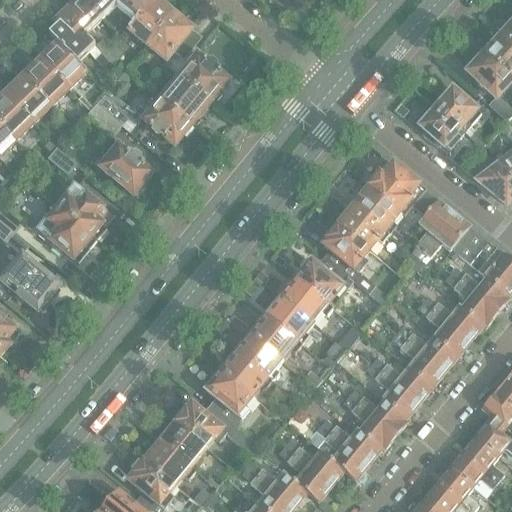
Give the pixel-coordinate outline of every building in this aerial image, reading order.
[(95,13),(106,3),(102,0),(79,0),(63,16),(84,38),(102,21),(95,13)] [(153,0),(102,0),(106,3),(95,13),(102,21),(115,8),(134,24),(154,0),(153,0)] [(172,16),(167,11),(154,0),(134,24),(128,33),(146,48),(172,16)] [(58,26),(49,36),(55,42),(77,66),(95,49),(94,48),(84,38),(63,16),(56,23),(58,26)] [(191,32),(174,17),(172,16),(146,48),(165,64),(173,54),(177,50),(176,50),(191,32)] [(511,25),(508,25),(500,34),(501,39),(511,48),(511,25)] [(36,27),(29,33),(36,40),(42,34),(36,27)] [(177,50),(173,54),(183,62),(190,53),(201,41),(191,32),(176,50),(177,50)] [(87,76),(77,66),(49,36),(48,36),(54,43),(45,51),(47,56),(40,63),(70,93),(87,76)] [(511,48),(501,39),(496,45),(491,43),(481,54),(511,82),(511,48)] [(113,53),(112,51),(102,41),(94,48),(95,49),(101,55),(106,61),(113,53)] [(113,53),(106,61),(110,64),(112,67),(121,56),(115,49),(113,53)] [(469,74),(468,75),(476,82),(475,83),(477,86),(476,87),(485,95),(485,94),(489,98),(490,97),(494,101),(487,108),(492,112),(500,119),(507,125),(509,124),(511,120),(511,114),(497,100),(511,83),(511,82),(481,54),(472,64),(474,69),(469,74)] [(101,55),(95,62),(103,71),(110,64),(106,61),(101,55)] [(195,59),(178,78),(182,80),(211,106),(216,106),(223,98),(221,93),(228,85),(220,79),(221,78),(215,73),(215,72),(212,69),(209,70),(203,65),(195,59)] [(52,110),(70,93),(40,63),(22,80),(52,110)] [(115,99),(131,81),(124,75),(94,108),(121,130),(129,122),(136,128),(141,123),(153,133),(153,136),(157,140),(162,139),(167,144),(168,143),(175,149),(181,142),(186,142),(193,133),(191,129),(159,102),(158,103),(160,105),(151,116),(145,110),(141,108),(137,108),(134,109),(131,112),(115,99)] [(146,77),(139,86),(143,90),(144,89),(151,81),(146,77)] [(178,78),(159,102),(191,129),(192,128),(211,106),(178,78)] [(34,128),(52,110),(22,80),(5,97),(34,128)] [(468,98),(464,102),(453,93),(448,93),(442,100),(443,104),(436,111),(458,131),(465,137),(485,114),(468,98)] [(0,126),(17,144),(34,128),(5,97),(0,101),(0,126)] [(81,99),(78,102),(83,107),(89,113),(92,110),(81,99)] [(89,113),(85,118),(112,140),(121,130),(94,108),(92,110),(89,113)] [(465,137),(458,131),(436,111),(431,118),(426,118),(421,124),(421,129),(432,139),(428,143),(436,151),(440,146),(449,154),(465,137)] [(496,124),(499,120),(500,119),(492,112),(492,113),(488,117),(496,124)] [(76,121),(69,127),(73,131),(79,124),(76,121)] [(511,142),(511,140),(511,128),(509,124),(506,126),(503,131),(511,142)] [(7,154),(17,144),(0,126),(0,161),(6,167),(13,160),(7,154)] [(68,127),(60,135),(60,142),(61,144),(73,131),(69,128),(68,127)] [(484,153),(490,147),(475,134),(470,141),(475,146),(484,153)] [(49,144),(44,149),(50,156),(55,151),(49,144)] [(127,156),(129,154),(117,144),(97,168),(134,199),(134,198),(139,198),(146,191),(144,186),(151,178),(143,171),(144,170),(139,166),(139,162),(135,158),(132,160),(127,156)] [(479,159),(484,153),(475,146),(471,151),(479,159)] [(50,156),(46,160),(68,178),(76,168),(74,167),(55,151),(50,156)] [(511,157),(500,167),(511,183),(511,157)] [(379,175),(368,189),(369,190),(399,215),(403,218),(406,220),(426,195),(407,179),(392,167),(389,165),(380,176),(379,175)] [(474,165),(467,174),(478,183),(484,179),(474,165)] [(484,179),(478,183),(506,207),(511,202),(511,183),(500,167),(484,179)] [(28,174),(20,182),(24,185),(25,184),(31,177),(28,174)] [(12,175),(0,187),(0,196),(2,198),(19,182),(12,175)] [(369,190),(353,209),(354,210),(355,211),(389,238),(396,229),(391,224),(399,215),(369,190)] [(83,197),(76,192),(75,191),(57,211),(96,244),(106,233),(105,231),(113,221),(86,198),(86,199),(83,197)] [(451,252),(469,230),(437,204),(418,228),(426,235),(416,248),(404,264),(409,268),(408,269),(414,274),(415,273),(417,275),(430,260),(441,247),(449,253),(450,251),(451,252)] [(4,210),(0,215),(0,224),(16,237),(16,236),(24,227),(4,210)] [(77,267),(96,244),(57,211),(46,225),(40,221),(33,229),(46,239),(43,243),(51,250),(49,252),(57,259),(61,254),(77,267)] [(382,247),(389,238),(355,211),(352,215),(351,213),(340,226),(339,225),(336,227),(340,230),(368,253),(376,242),(382,247)] [(0,240),(8,247),(16,237),(0,224),(0,240)] [(368,253),(340,230),(336,227),(325,242),(326,243),(322,248),(329,254),(323,261),(349,282),(363,294),(367,297),(383,310),(389,303),(374,291),(375,289),(358,276),(364,269),(359,264),(368,253)] [(511,294),(511,265),(501,256),(469,230),(451,252),(470,268),(482,253),(490,259),(478,275),(495,289),(508,299),(511,294)] [(449,258),(455,262),(458,259),(452,254),(449,258)] [(57,293),(59,290),(21,258),(0,283),(0,284),(8,290),(6,292),(12,297),(14,295),(38,316),(40,313),(46,312),(45,307),(47,305),(48,306),(51,302),(50,301),(51,300),(57,298),(57,293)] [(296,282),(296,283),(330,312),(337,304),(346,293),(343,291),(349,282),(323,261),(317,269),(311,264),(310,266),(306,265),(301,271),(303,275),(296,282)] [(405,283),(414,274),(408,269),(399,279),(405,283)] [(465,279),(465,280),(455,273),(451,278),(498,317),(511,302),(495,289),(486,282),(479,290),(465,279)] [(486,333),(498,317),(451,278),(445,285),(455,292),(454,293),(468,304),(461,313),(482,331),(483,330),(486,333)] [(324,320),(330,312),(296,283),(289,291),(285,290),(280,296),(282,300),(280,302),(312,328),(321,318),(324,320)] [(280,302),(280,303),(276,301),(270,308),(272,312),(266,320),(301,349),(308,341),(304,338),(312,328),(280,302)] [(439,307),(438,309),(429,301),(423,308),(470,346),(482,331),(461,313),(459,311),(452,319),(439,307)] [(457,361),(470,346),(423,308),(418,314),(427,322),(426,323),(440,334),(433,342),(457,361)] [(0,358),(9,348),(10,349),(19,339),(4,326),(6,324),(3,321),(6,318),(0,313),(0,358)] [(234,318),(231,323),(244,333),(247,329),(234,318)] [(293,358),(301,349),(266,320),(259,328),(255,327),(249,333),(251,337),(250,338),(282,365),(290,355),(293,358)] [(231,323),(228,326),(241,336),(244,333),(231,323)] [(413,339),(412,340),(403,333),(397,340),(444,378),(457,361),(433,342),(427,350),(413,339)] [(250,338),(250,339),(246,338),(240,345),(242,348),(236,357),(271,385),(278,376),(275,374),(282,365),(250,338)] [(431,393),(444,378),(397,340),(392,346),(401,354),(400,355),(414,366),(407,373),(431,393)] [(342,341),(338,347),(347,355),(352,348),(342,341)] [(348,372),(358,359),(350,352),(339,365),(348,372)] [(263,395),(271,385),(236,357),(229,365),(225,363),(220,370),(222,374),(221,375),(252,402),(260,393),(263,395)] [(327,358),(321,365),(323,366),(331,373),(337,366),(327,358)] [(388,369),(387,371),(378,364),(373,370),(419,408),(431,393),(407,373),(402,380),(388,369)] [(407,422),(419,408),(373,370),(367,376),(376,384),(375,385),(389,396),(383,403),(386,404),(407,422)] [(221,375),(220,376),(216,375),(210,381),(212,385),(205,394),(215,401),(208,409),(236,432),(240,427),(239,426),(249,413),(245,410),(252,402),(221,375)] [(311,375),(305,382),(316,391),(321,384),(311,375)] [(511,385),(508,382),(496,397),(511,410),(511,385)] [(283,404),(288,399),(277,390),(272,395),(283,404)] [(365,401),(364,402),(355,395),(350,401),(397,440),(410,424),(407,422),(386,404),(379,412),(365,401)] [(511,410),(496,397),(483,414),(491,421),(490,422),(492,423),(492,422),(504,432),(511,438),(511,410)] [(384,455),(397,440),(350,401),(344,408),(353,415),(353,416),(366,428),(361,434),(381,453),(384,455)] [(185,412),(174,426),(176,427),(175,428),(205,452),(213,442),(219,447),(225,439),(229,443),(237,433),(236,432),(208,409),(202,417),(199,415),(191,408),(187,413),(185,412)] [(299,413),(293,421),(298,425),(303,425),(307,419),(299,413)] [(489,424),(475,441),(499,461),(505,454),(511,459),(511,446),(501,437),(503,434),(504,432),(492,422),(492,423),(490,422),(489,424)] [(339,431),(338,432),(329,425),(323,431),(368,469),(381,453),(361,434),(360,435),(358,433),(351,441),(339,431)] [(196,462),(205,452),(175,428),(163,442),(165,444),(162,448),(195,475),(202,467),(196,462)] [(111,429),(103,438),(110,443),(118,434),(111,429)] [(356,484),(368,469),(323,431),(318,438),(324,443),(318,451),(321,454),(333,463),(344,474),(356,484)] [(492,470),(499,461),(475,441),(462,456),(498,486),(503,480),(492,470)] [(302,451),(301,452),(292,445),(286,451),(332,490),(344,474),(333,463),(321,454),(315,462),(302,451)] [(188,484),(195,475),(162,448),(159,451),(157,450),(145,465),(174,489),(182,479),(188,484)] [(319,505),(332,490),(286,451),(281,458),(290,465),(289,466),(302,477),(295,486),(308,496),(319,505)] [(462,456),(449,472),(473,493),(484,502),(498,486),(462,456)] [(133,479),(129,485),(142,496),(136,504),(145,511),(167,511),(174,503),(167,498),(174,489),(145,465),(143,464),(131,478),(133,479)] [(265,474),(264,475),(254,467),(249,474),(295,511),(308,496),(295,486),(285,477),(278,485),(265,474)] [(467,500),(473,493),(449,472),(437,487),(465,511),(476,511),(478,510),(467,500)] [(265,511),(294,511),(295,511),(249,474),(243,481),(253,489),(252,490),(265,500),(259,507),(265,511)] [(209,481),(207,483),(216,491),(218,488),(209,481)] [(465,511),(437,487),(422,505),(429,511),(465,511)] [(194,503),(201,508),(210,497),(203,492),(194,503)] [(140,511),(134,506),(118,494),(103,511),(140,511)] [(207,504),(215,511),(220,505),(212,498),(207,504)]
